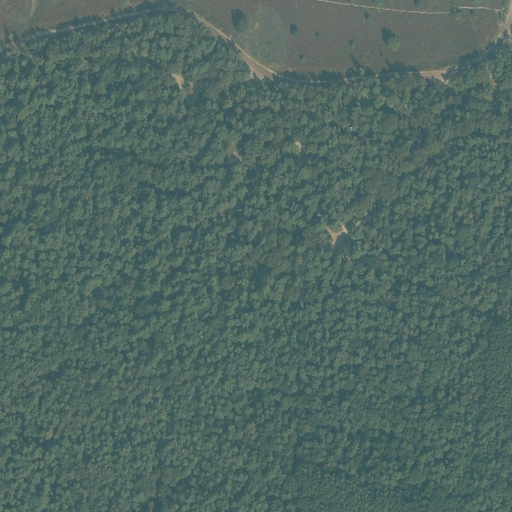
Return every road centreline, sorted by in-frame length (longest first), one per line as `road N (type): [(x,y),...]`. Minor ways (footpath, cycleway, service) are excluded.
road 1 (track): [(0,61),(51,35),(182,11),(249,65),(315,86),(454,74),(511,42)]
road 2 (track): [(296,457),(299,280),(302,258),(314,249),(337,249),(511,322)]
road 3 (track): [(463,511),(488,313)]
road 4 (track): [(320,0),(511,17)]
road 5 (track): [(296,457),(440,511)]
